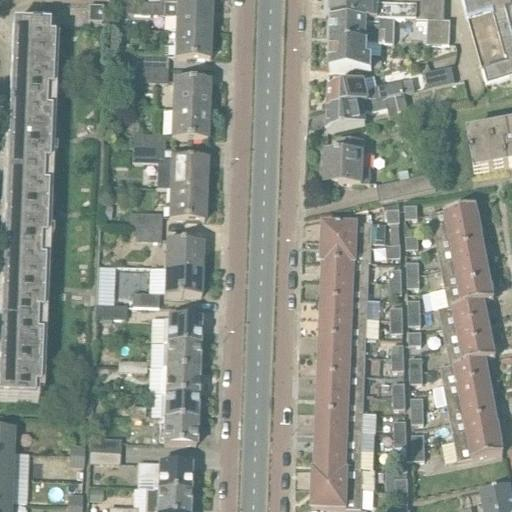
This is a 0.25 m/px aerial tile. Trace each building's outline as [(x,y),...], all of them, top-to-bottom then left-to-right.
[(366,23),(410,24),(410,10),(378,9),(379,0),(368,0),(331,0),(331,22),(366,23)] [(511,0),(480,0),(463,5),(467,19),(491,13),(498,38),(511,34),(511,0)] [(174,34),(210,35),(211,7),(160,6),(134,5),(122,1),(121,14),(134,18),(175,20),(174,34)] [(410,10),(410,24),(416,24),(426,24),(443,25),(444,3),(410,2),(410,10)] [(95,9),(89,9),(88,24),(95,24),(102,25),(103,9),(95,9)] [(330,45),(368,47),(394,48),(394,34),(385,34),(366,33),(366,23),(331,22),(330,45)] [(443,25),(426,24),(425,48),(449,49),(450,25),(443,25)] [(9,103),(45,104),(46,93),(51,93),(52,66),(53,40),(48,40),(48,29),(12,27),(10,65),(9,103)] [(174,34),(174,50),(173,62),(209,63),(210,35),(174,34)] [(505,64),(482,70),(486,86),(511,78),(511,34),(498,38),(505,64)] [(368,47),(330,45),(329,74),(371,75),(372,60),(367,60),(368,47)] [(164,59),(136,58),(135,72),(168,73),(168,62),(168,59),(164,59)] [(426,93),(454,87),(451,71),(423,77),(426,93)] [(167,87),(168,73),(135,72),(135,86),(167,87)] [(328,114),(398,100),(404,98),(401,86),(373,92),(370,95),(367,96),(364,84),(329,92),(328,114)] [(171,114),(207,115),(208,86),(172,85),(171,114)] [(398,100),(328,114),(327,136),(367,128),(364,117),(367,116),(371,118),(388,114),(389,122),(402,119),(398,100)] [(45,104),(9,103),(7,139),(6,177),(42,178),(43,166),(48,167),(49,140),(50,114),(45,114),(45,104)] [(207,115),(171,114),(170,143),(206,144),(207,115)] [(474,175),(511,169),(511,129),(468,137),(474,175)] [(132,152),(164,154),(165,139),(133,138),(132,152)] [(338,188),(362,189),(364,143),(337,142),(337,155),(326,155),(325,184),(338,184),(338,188)] [(132,167),(164,168),(164,154),(132,152),(132,167)] [(168,193),(204,195),(206,164),(169,163),(168,193)] [(42,178),(6,177),(4,214),(3,251),(39,252),(40,241),(45,241),(46,215),(47,189),(42,189),(42,178)] [(379,206),(435,194),(432,178),(375,190),(379,206)] [(204,195),(168,193),(167,223),(203,225),(204,195)] [(433,237),(479,228),(475,209),(429,218),(433,237)] [(405,224),(417,224),(416,210),(404,211),(405,224)] [(387,228),(399,228),(399,214),(387,215),(387,228)] [(128,232),(135,232),(161,233),(162,218),(129,217),(128,232)] [(321,247),(371,249),(372,229),(322,227),(321,247)] [(437,256),(483,247),(479,228),(433,237),(437,256)] [(134,246),(161,246),(161,233),(135,232),(134,246)] [(406,255),(418,254),(417,241),(405,242),(406,255)] [(164,272),(202,274),(203,247),(184,246),(184,245),(165,244),(164,272)] [(321,266),(322,266),(369,268),(370,268),(371,249),(321,247),(321,266)] [(440,275),(486,266),(483,247),(437,256),(440,275)] [(388,263),(400,263),(400,250),(388,250),(388,263)] [(39,252),(3,251),(1,289),(0,317),(0,326),(36,327),(37,315),(42,316),(43,290),(44,263),(39,263),(39,252)] [(322,286),(368,288),(369,268),(322,266),(322,286)] [(444,294),(490,285),(486,266),(440,275),(444,294)] [(406,280),(418,280),(418,267),(406,267),(406,280)] [(202,274),(164,272),(163,300),(182,301),(182,300),(201,301),(202,274)] [(389,287),(401,287),(400,274),(388,274),(389,287)] [(407,293),(419,293),(418,280),(406,280),(407,293)] [(438,315),(484,306),(494,304),(490,285),(444,294),(447,312),(438,313),(438,315)] [(321,305),(367,306),(368,288),(322,286),(321,305)] [(389,300),(401,300),(401,287),(389,287),(389,300)] [(132,311),(157,312),(158,299),(117,297),(117,310),(127,310),(132,310),(132,311)] [(320,323),(366,325),(367,306),(321,305),(320,323)] [(408,318),(420,318),(419,305),(407,305),(408,318)] [(442,334),(487,324),(484,306),(438,315),(442,334)] [(94,323),(126,324),(127,310),(117,310),(95,309),(94,323)] [(390,325),(402,325),(402,312),(390,313),(390,325)] [(408,331),(420,331),(420,318),(408,318),(408,331)] [(163,348),(199,349),(200,324),(164,322),(163,348)] [(319,342),(366,343),(366,325),(320,323),(319,342)] [(445,353),(491,343),(487,324),(442,334),(445,353)] [(390,338),(402,338),(402,325),(390,325),(390,338)] [(0,400),(33,401),(34,390),(39,390),(40,364),(41,338),(36,337),(36,327),(0,326),(0,400)] [(408,351),(420,350),(420,337),(408,337),(408,351)] [(319,361),(365,363),(365,362),(366,343),(319,342),(319,361)] [(439,373),(485,364),(495,362),(491,343),(445,353),(448,370),(439,371),(439,373)] [(162,373),(198,374),(199,349),(163,348),(162,373)] [(391,363),(403,363),(403,350),(390,350),(391,363)] [(318,379),(364,381),(365,363),(319,361),(318,379)] [(391,376),(404,375),(403,363),(391,363),(391,376)] [(409,376),(422,376),(421,363),(409,363),(409,376)] [(443,391),(488,383),(485,364),(439,373),(443,391)] [(117,377),(134,377),(135,366),(118,365),(117,377)] [(134,377),(146,378),(147,366),(135,366),(134,377)] [(161,398),(197,399),(198,374),(162,373),(161,398)] [(410,389),(422,389),(422,376),(409,376),(410,389)] [(317,398),(363,400),(364,381),(318,379),(317,398)] [(446,410),(492,401),(488,383),(443,391),(446,410)] [(392,401),(404,401),(404,388),(392,389),(392,401)] [(160,423),(196,424),(197,399),(161,398),(160,423)] [(316,417),(363,418),(363,400),(317,398),(316,417)] [(392,414),(405,414),(404,401),(392,401),(392,414)] [(450,429),(496,420),(492,401),(446,410),(450,429)] [(411,416),(423,416),(422,403),(410,403),(411,416)] [(130,422),(145,422),(146,411),(130,411),(130,422)] [(411,429),(423,429),(423,416),(411,416),(411,429)] [(316,436),(362,438),(376,438),(376,419),(363,418),(316,417),(316,436)] [(454,447),(500,438),(498,429),(496,420),(450,429),(454,447)] [(196,424),(160,423),(159,448),(195,450),(196,424)] [(393,438),(406,438),(405,426),(393,427),(393,438)] [(0,457),(12,458),(13,433),(0,432),(0,457)] [(315,454),(361,456),(362,438),(316,436),(315,454)] [(394,452),(406,452),(406,438),(393,438),(394,452)] [(500,438),(454,447),(457,466),(503,457),(501,447),(501,446),(500,438)] [(412,453),(424,452),(423,440),(411,440),(412,453)] [(89,455),(120,457),(120,444),(89,442),(89,455)] [(69,460),(84,460),(84,450),(69,449),(69,460)] [(412,466),(424,465),(424,452),(412,453),(412,466)] [(314,473),(360,475),(361,456),(315,454),(314,473)] [(88,469),(119,470),(120,457),(89,455),(88,469)] [(0,482),(11,482),(12,458),(0,457),(0,482)] [(68,470),(83,471),(84,460),(69,460),(68,470)] [(407,477),(406,464),(394,464),(395,477),(407,477)] [(153,493),(190,495),(191,470),(138,468),(137,482),(154,483),(153,493)] [(312,493),(361,495),(362,475),(360,475),(314,473),(312,473),(312,493)] [(0,506),(10,507),(11,482),(0,482),(0,506)] [(407,496),(407,483),(395,484),(395,496),(407,496)] [(482,511),(511,511),(511,508),(508,489),(479,495),(482,511)] [(144,511),(188,511),(190,495),(153,493),(145,493),(144,511)] [(360,511),(361,495),(312,493),(310,511),(360,511)] [(408,509),(407,496),(395,496),(396,509),(408,509)] [(67,509),(81,510),(82,500),(67,499),(67,509)]
